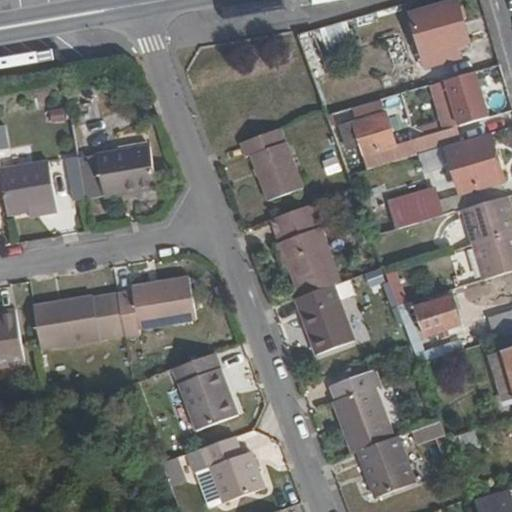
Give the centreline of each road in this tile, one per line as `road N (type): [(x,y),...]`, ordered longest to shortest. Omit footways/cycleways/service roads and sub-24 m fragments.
road 1 (residential): [(324,511),(219,226)]
road 2 (residential): [(219,226),(141,4)]
road 3 (residential): [(0,266),(219,226)]
road 4 (residential): [(0,29),(141,4)]
